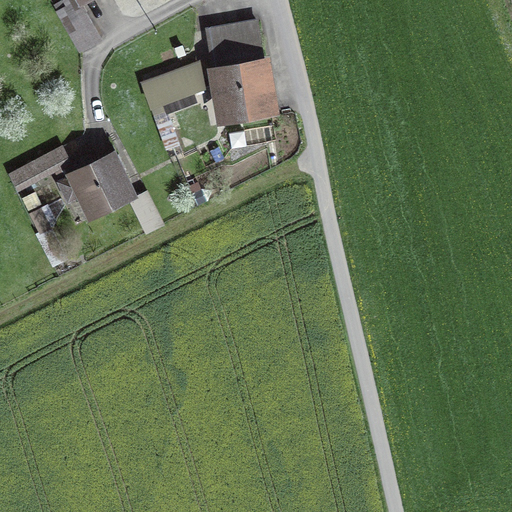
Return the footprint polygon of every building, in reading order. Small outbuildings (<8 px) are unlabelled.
[(60,0),(53,4),(80,50),(101,39),(78,0),(60,0)] [(271,107),(257,21),(207,30),(223,116),(271,107)] [(152,106),(164,101),(167,111),(195,101),(192,91),(203,87),(199,65),(144,85),(152,106)] [(11,173),(17,185),(68,157),(62,146),(11,173)] [(95,151),(55,171),(68,200),(82,193),(91,212),(130,193),(112,156),(100,162),(95,151)]
